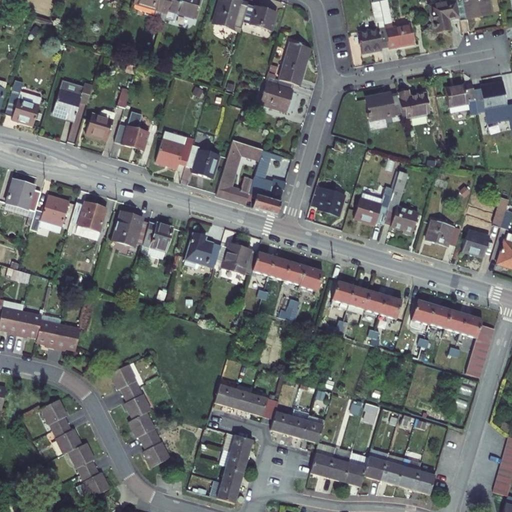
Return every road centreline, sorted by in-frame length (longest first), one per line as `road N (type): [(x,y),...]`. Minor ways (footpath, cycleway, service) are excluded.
road 1 (residential): [(0,361),(52,372),(81,389),(138,487),(205,511)]
road 2 (tertiary): [(287,230),(511,297)]
road 3 (residential): [(451,511),(511,308)]
road 4 (tertiary): [(95,173),(287,230)]
road 5 (residential): [(331,82),(492,51)]
road 6 (residential): [(331,82),(287,230)]
road 7 (residential): [(283,495),(418,511)]
